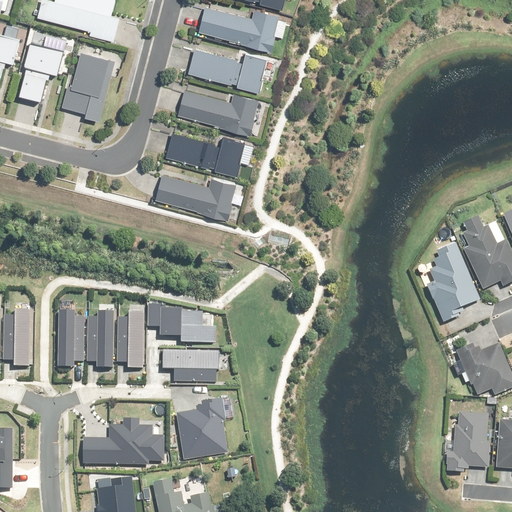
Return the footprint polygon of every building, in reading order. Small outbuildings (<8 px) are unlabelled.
[(51,0),(51,1),(45,0),(43,0),(39,18),(91,32),(90,36),(114,42),(120,19),(112,17),(116,0),(51,0)] [(244,0),(282,10),(284,0),(244,0)] [(252,20),(207,8),(200,33),(271,52),(280,17),(255,11),(252,20)] [(20,42),(0,37),(0,60),(15,64),(20,42)] [(67,42),(46,37),(43,49),(64,54),(67,42)] [(61,54),(28,46),(23,66),(16,95),(37,101),(45,72),(56,75),(61,54)] [(243,63),(196,50),(189,74),(258,93),(267,59),(246,53),(243,63)] [(116,64),(82,54),(72,89),(69,88),(63,108),(86,115),(86,118),(100,122),(109,93),(107,93),(116,64)] [(232,103),(186,91),(179,117),(250,136),(259,101),(234,95),(232,103)] [(221,147),(174,134),(167,159),(237,178),(246,145),(224,138),(221,147)] [(210,187),(163,174),(156,200),(229,220),(238,186),(212,179),(210,187)] [(485,230),(480,219),(464,226),(468,234),(464,235),(469,247),(465,249),(483,290),(501,282),(503,287),(511,283),(511,252),(507,241),(497,246),(489,228),(485,230)] [(441,259),(435,260),(438,268),(430,271),(435,283),(428,286),(444,324),(458,318),(456,312),(479,302),(456,245),(439,253),(441,259)] [(179,344),(214,344),(214,330),(198,330),(198,316),(179,316),(179,309),(159,309),(147,309),(147,327),(158,327),(158,336),(179,336),(179,344)] [(27,367),(29,312),(13,311),(13,318),(3,318),(1,362),(13,362),(13,367),(27,367)] [(83,313),(58,312),(56,367),(72,368),(72,362),(81,363),(83,313)] [(141,370),(143,314),(127,314),(127,321),(117,320),(115,364),(127,365),(127,370),(141,370)] [(111,371),(113,316),(97,315),(97,322),(87,322),(85,366),(97,366),(97,371),(111,371)] [(511,387),(511,375),(498,345),(479,355),(476,345),(457,353),(477,396),(492,390),(495,396),(511,387)] [(217,354),(163,353),(163,370),(172,370),(171,382),(216,383),(217,354)] [(223,400),(202,403),(203,408),(195,409),(196,412),(177,415),(184,461),(228,454),(223,422),(226,421),(223,400)] [(488,415),(460,414),(459,426),(456,426),(455,444),(448,444),(447,472),(463,473),(463,467),(489,468),(490,442),(487,442),(488,415)] [(140,429),(140,420),(127,420),(127,429),(113,429),(113,442),(87,442),(87,463),(149,463),(149,459),(163,459),(163,439),(151,439),(151,429),(140,429)] [(511,422),(500,421),(497,469),(511,469),(511,422)] [(11,432),(0,432),(0,488),(12,488),(11,432)] [(212,511),(209,494),(193,497),(195,505),(186,507),(183,493),(175,495),(172,480),(154,484),(159,511),(212,511)] [(134,511),(130,481),(94,486),(97,511),(134,511)]
